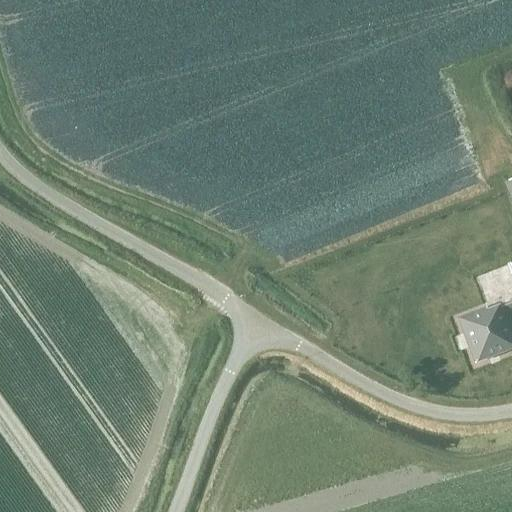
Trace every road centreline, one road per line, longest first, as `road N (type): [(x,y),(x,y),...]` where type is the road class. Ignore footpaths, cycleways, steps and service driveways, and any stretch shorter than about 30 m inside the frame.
road 1 (unclassified): [(252,322),(31,186),(0,154)]
road 2 (unclassified): [(511,411),(448,415),(404,405),(252,322)]
road 3 (unclassified): [(172,511),(252,322)]
